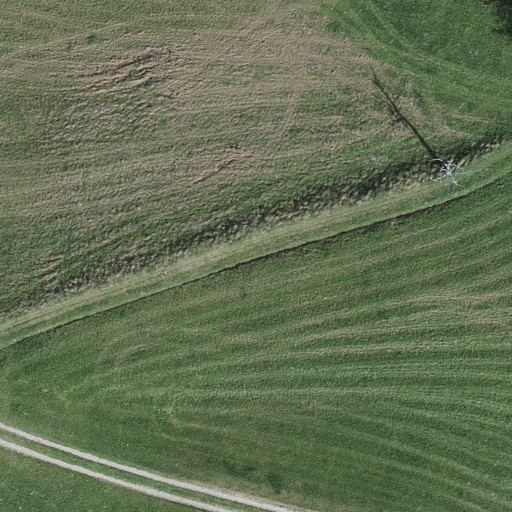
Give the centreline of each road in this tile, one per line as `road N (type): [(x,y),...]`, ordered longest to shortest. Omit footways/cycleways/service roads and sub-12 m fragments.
road 1 (track): [(0,337),(511,159)]
road 2 (track): [(264,511),(0,431)]
